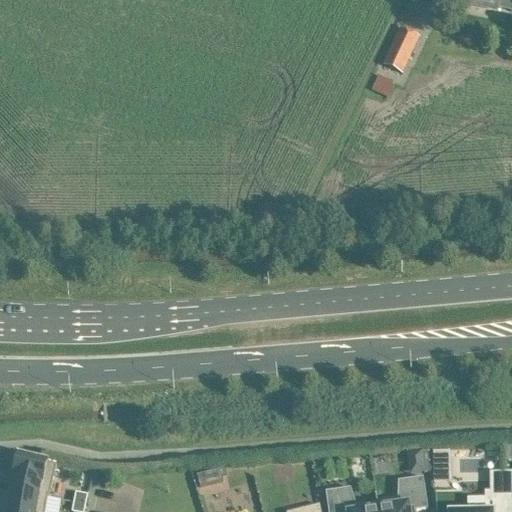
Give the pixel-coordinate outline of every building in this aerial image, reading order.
[(511,0),(452,0),(496,9),(497,5),(511,8),(511,0)] [(402,30),(384,67),(401,75),(419,38),(402,30)] [(394,85),(377,78),(370,96),(387,103),(394,85)] [(434,451),(435,474),(451,474),(450,450),(434,451)] [(15,479),(12,491),(49,498),(57,467),(19,458),(14,479),(15,479)] [(220,471),(197,477),(200,489),(223,483),(220,471)] [(511,511),(511,474),(491,475),(492,505),(488,505),(488,501),(469,501),(469,511),(511,511)] [(423,479),(398,483),(398,509),(378,511),(416,511),(428,510),(423,479)] [(378,511),(375,511),(358,511),(351,490),(326,494),(328,511),(378,511)] [(49,498),(12,491),(8,511),(45,511),(48,500),(49,500),(49,498)] [(76,494),(74,504),(86,506),(88,497),(76,494)]
